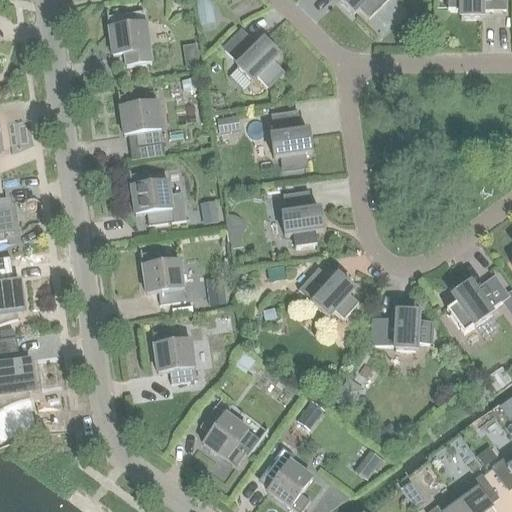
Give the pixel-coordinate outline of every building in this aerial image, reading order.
[(368,21),(389,1),(388,0),(341,0),(339,3),(353,18),(359,12),(368,21)] [(447,0),(447,14),(461,14),(461,22),(482,22),(482,14),(506,14),(505,0),(447,0)] [(198,25),(213,23),(210,1),(195,3),(198,25)] [(107,17),(106,17),(112,60),(124,58),(126,71),(151,67),(143,14),(108,19),(107,17)] [(273,65),(279,59),(264,45),(258,50),(244,36),(225,54),(239,68),(236,71),(251,86),(257,80),(266,90),(282,75),(273,65)] [(199,64),(185,66),(186,74),(200,72),(199,64)] [(197,82),(181,84),(183,96),(199,94),(197,82)] [(162,146),(157,105),(137,108),(135,96),(119,99),(119,96),(117,96),(123,139),(128,139),(136,138),(137,149),(162,146)] [(303,158),(312,156),(309,136),(300,137),(298,117),(272,120),(274,141),(270,141),(273,162),(282,161),(283,174),(305,171),(303,158)] [(218,123),(221,139),(241,136),(238,120),(218,123)] [(186,224),(182,197),(170,199),(168,185),(148,187),(147,175),(130,178),(130,175),(129,175),(135,218),(146,217),(148,229),(174,225),(186,224)] [(6,205),(4,206),(0,182),(0,244),(1,245),(3,244),(5,244),(6,244),(5,235),(11,234),(11,235),(12,235),(7,204),(6,204),(6,205)] [(314,236),(323,235),(320,214),(312,215),(309,195),(283,199),(286,219),(282,220),(284,240),(293,239),(295,252),(316,249),(314,236)] [(218,226),(215,205),(199,208),(202,228),(218,226)] [(229,219),(225,220),(230,250),(241,248),(242,240),(247,233),(244,225),(238,221),(229,219)] [(141,254),(140,255),(146,298),(158,296),(159,308),(185,305),(179,264),(159,267),(158,255),(141,257),(141,254)] [(10,260),(0,261),(0,328),(5,326),(11,324),(17,323),(16,314),(22,313),(22,314),(23,314),(19,283),(17,283),(18,284),(13,285),(10,262),(11,261),(10,260)] [(285,270),(267,273),(269,286),(287,283),(285,270)] [(343,325),(358,309),(348,300),(354,294),(339,280),(333,286),(318,272),(300,291),(315,305),(313,308),(328,322),(333,316),(343,325)] [(511,294),(507,297),(494,279),(474,294),(469,287),(452,299),(457,306),(446,314),(463,338),(474,330),(475,331),(491,319),(489,315),(501,307),(511,321),(511,294)] [(225,294),(208,296),(210,309),(226,307),(225,294)] [(195,319),(194,310),(171,313),(173,322),(195,319)] [(274,311),(263,313),(265,323),(276,321),(274,311)] [(429,348),(431,326),(417,325),(418,317),(397,316),(396,324),(368,322),(367,349),(395,350),(395,354),(415,356),(416,347),(429,348)] [(12,332),(0,333),(0,338),(0,342),(14,340),(12,332)] [(152,334),(151,334),(157,377),(169,375),(170,388),(196,384),(190,343),(171,346),(169,334),(152,336),(152,334)] [(34,393),(30,362),(29,362),(29,364),(19,365),(16,343),(0,345),(0,412),(4,410),(10,408),(16,405),(22,403),(29,402),(27,393),(33,392),(33,394),(34,393)] [(254,365),(242,356),(232,368),(245,378),(254,365)] [(364,392),(347,381),(332,404),(349,415),(364,392)] [(309,435),(324,415),(311,405),(296,425),(297,425),(309,435)] [(229,408),(223,416),(215,409),(199,430),(209,437),(202,447),(237,473),(238,472),(236,470),(263,433),(229,408)] [(400,440),(391,426),(378,435),(387,448),(400,440)] [(489,450),(476,460),(484,471),(497,461),(489,450)] [(273,485),(266,495),(289,511),(304,511),(310,505),(300,497),(312,482),(289,465),(293,460),(282,452),(263,478),(273,485)] [(511,455),(490,471),(507,493),(511,489),(511,455)] [(377,478),(384,468),(370,457),(362,467),(377,478)] [(461,508),(463,511),(490,511),(487,508),(497,500),(482,480),(464,494),(470,502),(461,508)] [(418,496),(410,485),(401,492),(408,503),(418,496)]
